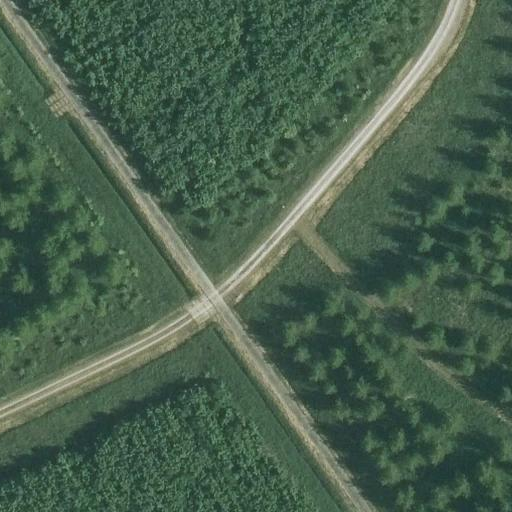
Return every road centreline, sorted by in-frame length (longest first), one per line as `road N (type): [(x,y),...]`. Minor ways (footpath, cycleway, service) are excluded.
road 1 (track): [(459,0),(456,18),(407,89),(213,305),(0,412)]
road 2 (track): [(360,511),(1,0)]
